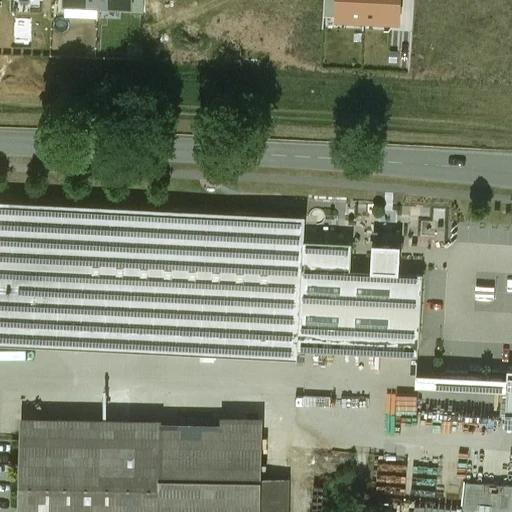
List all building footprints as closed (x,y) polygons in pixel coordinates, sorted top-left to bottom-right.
[(324,0),(324,15),(337,15),(337,0),(324,0)] [(366,0),(337,0),(337,15),(336,17),(365,19),(366,0)] [(400,0),(366,0),(365,19),(400,21),(400,0)] [(306,215),(0,199),(0,341),(303,358),(303,349),(417,356),(422,274),(351,270),(352,243),(304,240),(306,215)] [(263,437),(162,435),(162,419),(21,416),(18,511),(288,511),(289,478),(262,477),(263,437)] [(370,511),(375,455),(343,452),(338,511),(370,511)] [(511,511),(511,485),(466,482),(464,509),(511,511)]
